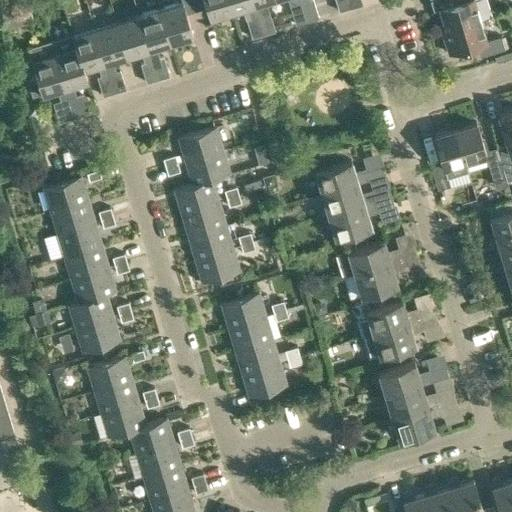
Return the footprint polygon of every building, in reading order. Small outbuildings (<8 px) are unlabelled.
[(196,9),(193,0),(181,0),(160,7),(170,40),(192,33),(186,12),(196,9)] [(193,0),(196,9),(207,6),(209,16),(232,9),(229,0),(193,0)] [(253,0),(229,0),(232,9),(246,5),(250,16),(246,17),(252,36),(263,33),(253,0)] [(253,0),(263,33),(275,29),(265,0),(253,0)] [(300,0),(292,0),(293,3),(289,4),(295,23),(307,20),(300,0)] [(300,0),(307,20),(318,16),(313,0),(300,0)] [(348,0),(335,0),(339,10),(350,6),(348,0)] [(461,0),(439,7),(445,28),(441,29),(442,30),(480,18),(474,0),(461,0)] [(361,21),(374,17),(369,2),(356,6),(361,21)] [(160,7),(138,13),(157,78),(169,74),(163,55),(159,56),(156,45),(170,40),(160,7)] [(0,30),(16,26),(13,14),(11,8),(0,10),(0,30)] [(138,13),(116,20),(126,54),(140,49),(144,61),(140,62),(146,81),(157,78),(138,13)] [(480,18),(442,30),(448,52),(476,43),(479,55),(504,47),(500,35),(486,39),(480,18)] [(116,20),(94,27),(114,91),(125,87),(119,68),(116,69),(112,58),(126,54),(116,20)] [(94,27),(72,33),(83,67),(97,63),(100,74),(96,75),(102,94),(114,91),(94,27)] [(72,33),(50,40),(74,116),(89,111),(83,92),(75,94),(72,83),(87,78),(83,67),(72,33)] [(28,47),(32,58),(37,76),(42,92),(57,87),(60,99),(52,101),(58,120),(74,116),(50,40),(28,47)] [(32,95),(42,92),(37,76),(27,79),(32,95)] [(508,142),(496,146),(506,180),(511,178),(511,109),(499,114),(508,142)] [(476,121),(455,127),(465,160),(485,154),(490,172),(503,169),(506,180),(496,146),(488,148),(485,137),(481,138),(476,121)] [(178,135),(184,157),(222,146),(216,124),(178,135)] [(437,188),(439,188),(441,196),(449,193),(447,185),(450,185),(444,166),(465,160),(455,127),(434,133),(442,162),(431,165),(437,188)] [(191,181),(174,187),(230,171),(222,146),(184,157),(191,181)] [(258,163),(259,164),(269,161),(266,152),(265,152),(256,155),(258,163)] [(163,157),(164,164),(177,160),(175,153),(163,157)] [(315,169),(322,192),(358,181),(384,173),(382,164),(355,172),(351,158),(315,169)] [(177,160),(164,164),(167,173),(180,170),(177,160)] [(99,168),(86,171),(89,180),(101,176),(99,168)] [(230,171),(174,187),(180,209),(218,198),(212,176),(230,171)] [(276,183),(273,172),(263,176),(266,186),(276,183)] [(42,184),(50,208),(87,196),(80,173),(42,184)] [(262,185),(260,178),(243,183),(245,190),(262,185)] [(358,181),(322,192),(328,213),(391,194),(388,186),(361,194),(358,181)] [(224,189),(226,196),(238,192),(236,185),(224,189)] [(238,192),(226,196),(229,205),(241,201),(238,192)] [(391,194),(328,213),(335,236),(371,225),(367,211),(393,203),(391,194)] [(87,196),(50,208),(57,231),(94,219),(87,196)] [(218,198),(180,209),(187,233),(226,222),(218,198)] [(98,210),(100,218),(112,214),(110,206),(98,210)] [(511,208),(490,215),(496,237),(511,231),(511,208)] [(112,214),(100,218),(103,226),(115,222),(112,214)] [(94,219),(57,231),(64,254),(101,243),(94,219)] [(226,222),(187,233),(194,257),(232,245),(226,222)] [(237,234),(240,243),(252,239),(250,231),(237,234)] [(511,231),(496,237),(502,257),(511,254),(511,231)] [(383,238),(347,249),(338,251),(345,274),(354,271),(417,252),(414,243),(387,251),(383,238)] [(252,239),(240,243),(242,251),(255,247),(252,239)] [(101,243),(64,254),(71,277),(108,266),(101,243)] [(232,245),(194,257),(201,280),(239,269),(232,245)] [(112,255),(114,264),(127,260),(124,252),(112,255)] [(417,252),(354,271),(361,293),(397,282),(393,269),(419,261),(417,252)] [(511,254),(502,257),(509,278),(511,277),(511,254)] [(127,260),(114,264),(117,272),(129,268),(127,260)] [(106,292),(114,289),(115,289),(108,266),(71,277),(77,299),(68,302),(106,292)] [(301,274),(288,276),(292,302),(306,300),(301,274)] [(220,301),(227,324),(265,313),(258,290),(220,301)] [(106,292),(68,302),(75,326),(113,314),(106,292)] [(357,319),(362,334),(435,312),(432,303),(406,311),(402,298),(366,309),(368,316),(357,319)] [(271,303),(273,310),(285,307),(283,299),(271,303)] [(116,304),(119,313),(131,309),(128,300),(116,304)] [(325,304),(319,301),(310,303),(314,315),(327,311),(325,304)] [(285,307),(273,310),(276,319),(287,315),(285,307)] [(34,313),(35,314),(38,324),(38,325),(51,321),(47,309),(46,310),(35,313),(34,313)] [(131,309),(119,313),(121,320),(133,316),(131,309)] [(435,312),(362,334),(368,357),(415,342),(411,329),(438,321),(435,312)] [(265,313),(227,324),(234,347),(272,336),(265,313)] [(113,314),(75,326),(82,349),(120,338),(113,314)] [(272,336),(234,347),(241,370),(279,359),(272,336)] [(284,349),(287,357),(299,353),(297,345),(284,349)] [(145,356),(143,348),(130,351),(133,360),(145,356)] [(87,364),(93,387),(131,376),(124,353),(87,364)] [(299,353),(287,357),(289,365),(302,361),(299,353)] [(279,359),(241,370),(248,394),(286,382),(279,359)] [(378,370),(385,393),(421,382),(421,383),(448,374),(445,365),(418,373),(414,360),(378,370)] [(52,370),(56,382),(62,380),(65,373),(63,366),(52,370)] [(131,376),(93,387),(100,410),(138,399),(131,376)] [(421,382),(385,393),(392,415),(454,396),(452,387),(425,395),(421,383),(421,382)] [(142,390),(144,397),(156,394),(154,386),(142,390)] [(0,419),(9,417),(0,388),(0,419)] [(156,394),(144,397),(147,406),(159,402),(156,394)] [(454,396),(392,415),(398,437),(434,426),(430,413),(457,404),(454,396)] [(138,399),(100,410),(107,434),(166,416),(145,422),(138,399)] [(166,416),(107,434),(108,435),(129,428),(135,450),(173,439),(166,416)] [(0,431),(12,428),(9,417),(0,419),(0,431)] [(177,429),(179,437),(191,434),(189,426),(177,429)] [(78,431),(67,434),(70,445),(80,442),(78,431)] [(191,434),(179,437),(182,445),(194,442),(191,434)] [(173,439),(135,450),(142,474),(180,462),(173,439)] [(13,447),(0,451),(0,487),(24,480),(13,447)] [(180,462),(142,474),(149,497),(187,485),(180,462)] [(190,475),(193,484),(205,480),(203,472),(190,475)] [(447,479),(448,482),(449,484),(457,511),(494,511),(492,504),(482,507),(473,477),(459,481),(457,476),(447,479)] [(511,511),(511,477),(502,481),(500,476),(490,479),(492,484),(499,511),(511,511)] [(205,480),(193,484),(195,491),(207,488),(205,480)] [(434,483),(424,486),(432,511),(457,511),(449,484),(436,488),(434,483)] [(187,485),(149,497),(153,511),(183,511),(194,509),(187,485)] [(432,511),(424,486),(426,491),(413,495),(411,490),(401,493),(403,498),(406,508),(395,511),(394,511),(432,511)]
